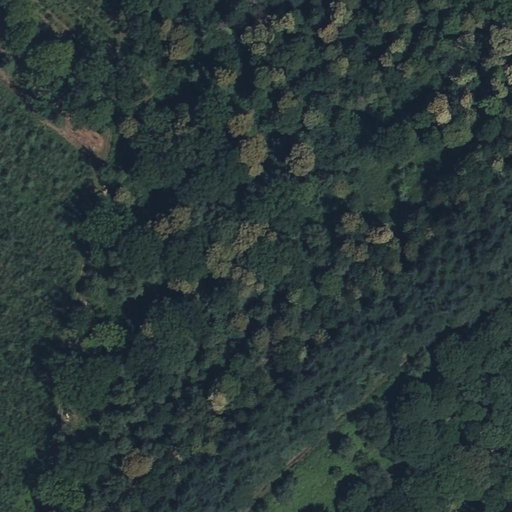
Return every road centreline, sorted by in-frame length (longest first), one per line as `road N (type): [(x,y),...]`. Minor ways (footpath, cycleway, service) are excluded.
road 1 (track): [(110,511),(511,121)]
road 2 (track): [(236,511),(280,464),(463,319),(511,292)]
